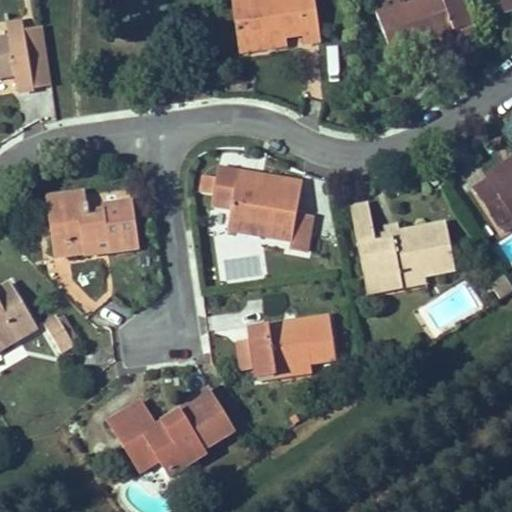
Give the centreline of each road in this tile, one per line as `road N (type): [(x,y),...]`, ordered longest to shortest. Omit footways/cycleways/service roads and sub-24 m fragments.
road 1 (residential): [(148,122),(245,116),(332,149),(380,151),(511,78)]
road 2 (residential): [(148,122),(186,318),(148,336)]
road 3 (residential): [(0,161),(67,131),(148,122)]
